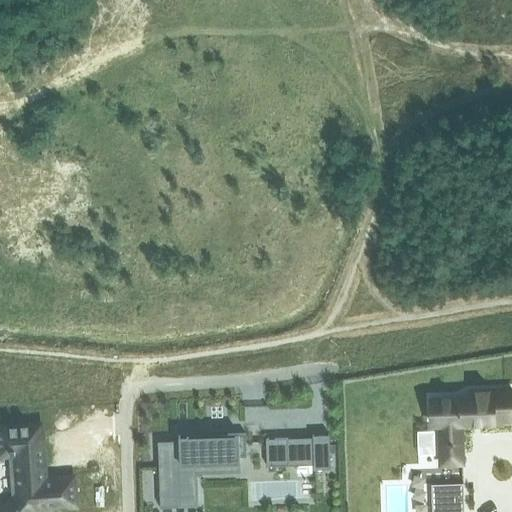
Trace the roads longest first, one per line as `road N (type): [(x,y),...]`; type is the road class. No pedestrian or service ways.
road 1 (residential): [(122,369),(180,370),(511,312)]
road 2 (track): [(365,338),(356,301),(382,195),(384,148),(361,0)]
road 3 (residential): [(122,369),(129,511)]
road 4 (track): [(511,93),(407,131),(384,148)]
road 5 (residential): [(0,358),(122,369)]
